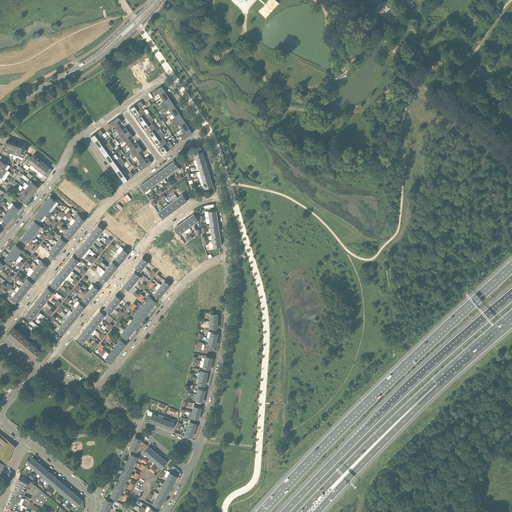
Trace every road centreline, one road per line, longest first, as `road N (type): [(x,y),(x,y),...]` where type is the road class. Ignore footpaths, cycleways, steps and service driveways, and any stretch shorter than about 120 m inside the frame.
road 1 (trunk): [(511,266),(263,511)]
road 2 (motorway): [(511,296),(285,511)]
road 3 (residential): [(40,370),(152,236),(217,198)]
road 4 (residential): [(93,392),(192,273),(226,258)]
road 5 (residential): [(197,446),(218,368),(226,258)]
road 6 (residential): [(0,334),(122,190)]
road 7 (motorway): [(302,511),(436,384)]
road 8 (trunk): [(317,511),(436,384)]
road 9 (residential): [(0,247),(83,136)]
